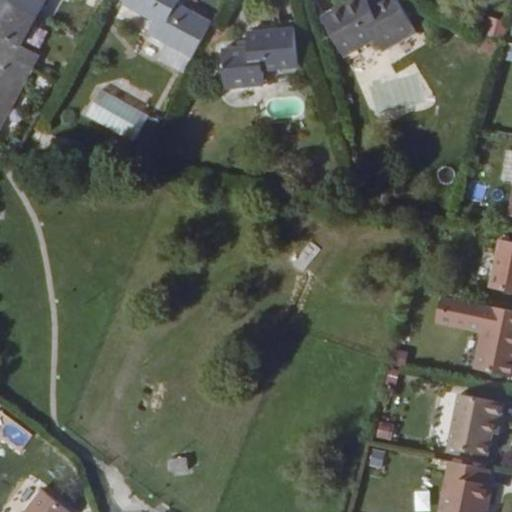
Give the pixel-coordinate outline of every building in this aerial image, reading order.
[(20,45),(36,15),(5,0),(0,0),(0,36),(1,37),(0,37),(0,50),(32,68),(38,56),(20,45)] [(5,0),(36,15),(43,0),(5,0)] [(74,0),(74,2),(99,9),(101,0),(74,0)] [(195,60),(214,26),(178,6),(181,0),(124,0),(122,5),(152,21),(146,33),(170,46),(195,60)] [(414,31),(397,0),(392,0),(372,10),(369,3),(367,0),(359,0),(322,20),(340,56),(372,39),(378,51),(414,31)] [(372,10),(392,0),(374,0),(369,3),(372,10)] [(246,51),(221,54),(225,91),(263,87),(262,74),(297,69),(292,31),(244,37),(246,51)] [(511,42),(506,41),(502,60),(511,62),(511,42)] [(187,76),(195,60),(170,46),(161,62),(187,76)] [(0,127),(32,68),(0,50),(0,127)] [(149,118),(103,92),(88,119),(135,145),(149,118)] [(146,151),(161,124),(149,118),(135,145),(146,151)] [(468,181),(465,203),(484,206),(487,184),(468,181)] [(511,247),(492,243),(481,292),(511,298),(511,247)] [(511,360),(511,316),(482,310),(469,373),(508,381),(511,367),(511,360)] [(485,438),(488,422),(494,423),(497,409),(453,399),(441,452),(480,461),(485,438)] [(491,439),(494,423),(488,422),(485,438),(491,439)] [(480,507),(484,490),(478,488),(481,474),(442,465),(432,511),(473,511),(474,506),(480,507)] [(72,511),(43,489),(24,511),(72,511)]
